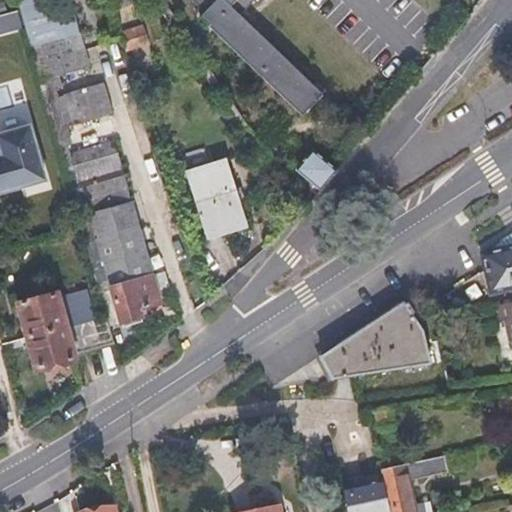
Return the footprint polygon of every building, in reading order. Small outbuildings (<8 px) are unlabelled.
[(64,9),(60,0),(20,0),(33,46),(80,33),(74,7),(64,9)] [(111,0),(115,10),(134,4),(133,0),(111,0)] [(258,0),(195,0),(209,13),(204,18),(305,114),(325,94),(243,16),(258,0)] [(7,31),(23,26),(18,9),(2,14),(2,16),(0,16),(0,26),(1,30),(6,28),(7,31)] [(122,32),(127,50),(148,43),(142,26),(122,32)] [(33,46),(46,93),(59,89),(64,88),(61,74),(90,66),(80,33),(33,46)] [(75,127),(115,115),(106,85),(66,96),(75,127)] [(84,235),(101,294),(112,291),(95,229),(97,228),(90,203),(86,204),(73,156),(78,155),(59,89),(46,93),(62,150),(84,235)] [(9,125),(33,122),(31,108),(7,111),(9,125)] [(0,195),(22,189),(20,180),(45,174),(33,129),(1,138),(5,151),(0,152),(0,195)] [(95,229),(112,291),(122,325),(144,319),(142,312),(163,305),(116,144),(78,155),(73,156),(86,204),(90,203),(97,228),(95,229)] [(300,170),(322,190),(338,171),(317,152),(300,170)] [(230,163),(188,176),(207,235),(248,221),(230,163)] [(45,174),(20,180),(22,189),(47,183),(45,174)] [(511,237),(490,253),(483,256),(493,294),(511,289),(511,237)] [(90,349),(115,343),(107,317),(71,326),(62,293),(20,304),(38,369),(78,359),(76,353),(72,333),(84,330),(90,349)] [(511,301),(502,304),(505,320),(510,320),(511,332),(511,301)] [(312,384),(334,379),(335,381),(432,364),(425,329),(407,302),(324,356),(303,369),(310,383),(312,384)] [(76,353),(90,349),(84,330),(72,333),(76,353)] [(386,412),(371,415),(376,434),(386,432),(389,432),(386,412)] [(386,432),(376,434),(379,450),(389,447),(386,432)] [(385,480),(392,511),(416,511),(409,482),(450,473),(447,457),(383,471),(385,480)] [(352,478),(353,487),(367,484),(365,475),(352,478)] [(353,487),(346,489),(351,511),(392,511),(385,480),(367,484),(353,487)]
